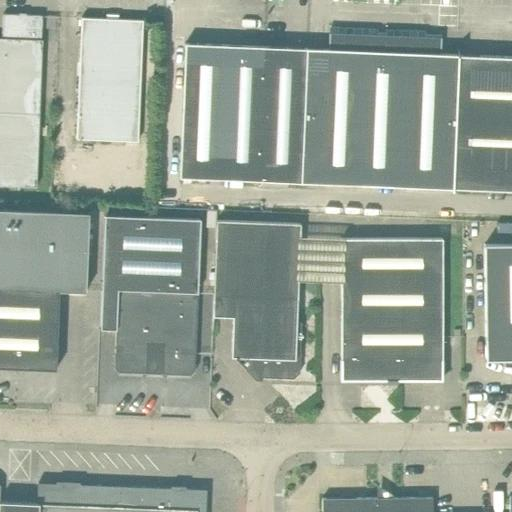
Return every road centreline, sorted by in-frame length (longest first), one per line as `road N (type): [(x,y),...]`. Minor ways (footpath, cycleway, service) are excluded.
road 1 (unclassified): [(0,427),(259,436)]
road 2 (unclassified): [(259,436),(511,434)]
